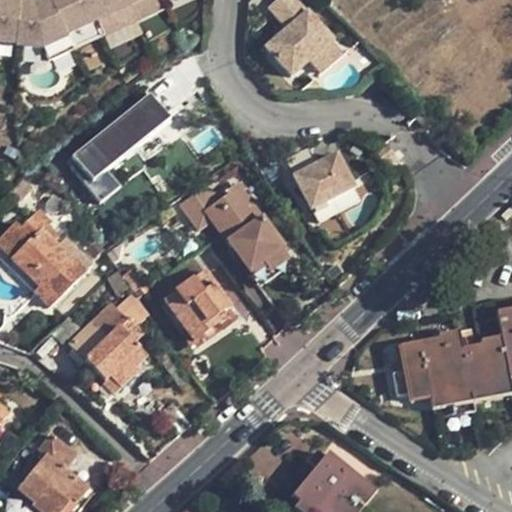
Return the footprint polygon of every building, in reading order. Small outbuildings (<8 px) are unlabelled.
[(0,0),(0,41),(17,43),(20,1),(20,0),(0,0)] [(40,0),(36,2),(20,1),(17,43),(16,47),(43,49),(68,38),(67,36),(49,0),(40,0)] [(88,0),(49,0),(67,36),(98,21),(88,0)] [(88,0),(98,21),(129,7),(126,0),(88,0)] [(143,0),(129,7),(136,20),(166,6),(163,0),(143,0)] [(294,79),(312,63),(333,43),(295,0),(281,0),(271,10),(290,33),(270,52),(294,79)] [(129,7),(98,21),(104,35),(136,20),(129,7)] [(98,21),(67,36),(68,38),(74,50),(104,35),(98,21)] [(68,38),(43,49),(49,62),(74,50),(68,38)] [(343,55),(333,43),(312,63),(322,74),(343,55)] [(148,96),(83,150),(95,165),(97,167),(161,113),(148,96)] [(61,156),(62,158),(77,177),(78,177),(95,165),(83,150),(77,145),(61,156)] [(389,146),(373,153),(388,178),(403,170),(389,146)] [(338,153),(293,176),(310,213),(356,191),(338,153)] [(69,184),(77,177),(62,158),(54,165),(69,184)] [(29,190),(18,180),(18,181),(8,192),(19,201),(29,190)] [(199,192),(178,207),(194,228),(207,219),(247,274),(263,263),(282,250),(237,185),(226,193),(231,202),(223,207),(219,204),(211,210),(199,192)] [(47,200),(46,202),(45,203),(45,208),(46,210),(49,213),(50,213),(53,214),(57,214),(60,211),(62,208),(62,205),(62,202),(60,199),(57,197),(52,196),(50,197),(47,200)] [(48,309),(83,274),(68,257),(54,241),(57,237),(46,226),(50,221),(40,211),(21,228),(31,240),(12,260),(39,290),(44,294),(39,300),(48,309)] [(50,221),(46,226),(57,237),(62,233),(50,221)] [(0,238),(0,247),(12,260),(31,240),(21,228),(16,223),(0,238)] [(101,253),(96,247),(88,254),(93,259),(101,253)] [(288,258),(282,250),(263,263),(265,267),(269,272),(288,258)] [(76,251),(68,257),(83,274),(91,267),(76,251)] [(192,258),(151,288),(164,305),(204,275),(192,258)] [(249,278),(265,267),(263,263),(247,274),(249,278)] [(117,272),(105,284),(117,296),(127,287),(117,272)] [(204,275),(164,305),(192,345),(218,327),(213,320),(228,309),(204,275)] [(34,295),(39,300),(44,294),(39,290),(34,295)] [(150,319),(136,299),(134,296),(126,304),(143,325),(150,319)] [(143,325),(126,304),(116,313),(110,307),(91,325),(106,341),(84,362),(105,383),(110,380),(120,392),(138,375),(135,371),(147,360),(135,347),(142,339),(135,332),(143,325)] [(511,311),(497,314),(502,340),(503,349),(463,358),(472,403),(511,395),(507,371),(511,370),(511,311)] [(69,346),(84,362),(106,341),(91,325),(69,346)] [(451,408),(472,403),(463,358),(462,351),(458,333),(437,338),(438,341),(401,349),(406,374),(392,377),(397,399),(411,396),(412,401),(448,394),(451,408)] [(481,348),(462,351),(463,358),(503,349),(502,340),(480,344),(481,348)] [(162,351),(155,356),(161,366),(168,361),(162,351)] [(113,398),(120,392),(110,380),(105,383),(102,387),(113,398)] [(156,419),(178,443),(192,429),(171,406),(156,419)] [(62,511),(70,503),(76,506),(88,492),(65,472),(77,458),(51,437),(37,453),(45,460),(19,493),(34,507),(32,510),(34,511),(62,511)] [(306,479),(291,497),(298,502),(292,510),(294,511),(359,511),(376,494),(327,454),(321,462),(306,479)] [(314,456),(300,473),(306,479),(321,462),(314,456)] [(71,511),(76,506),(70,503),(62,511),(71,511)]
